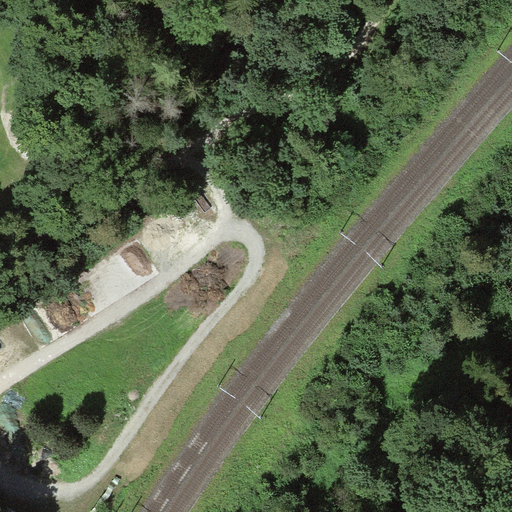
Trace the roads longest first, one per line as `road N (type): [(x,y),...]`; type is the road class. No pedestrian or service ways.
road 1 (track): [(12,126),(20,150),(34,160),(72,167),(130,156),(169,163),(335,64),(387,0)]
road 2 (track): [(0,478),(53,492),(100,470),(251,272),(257,257),(246,231)]
road 3 (track): [(235,218),(171,272),(0,379)]
road 4 (track): [(0,267),(114,207),(169,163)]
